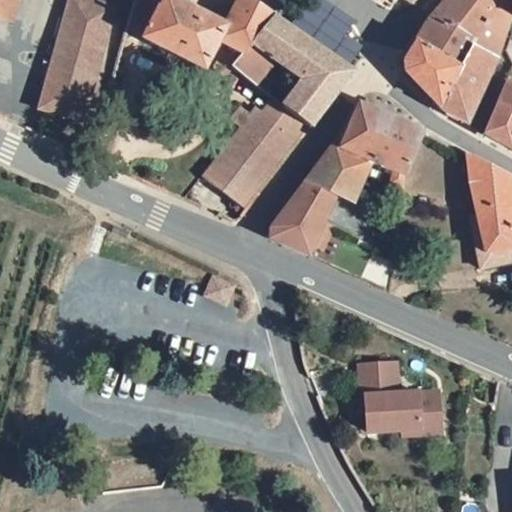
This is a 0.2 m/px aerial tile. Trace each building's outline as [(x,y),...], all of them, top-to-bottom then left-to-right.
[(78,67),(73,66),(81,37),(87,39),(98,0),(52,0),(51,5),(59,7),(53,29),(44,26),(35,56),(45,59),(32,100),(65,110),(78,67)] [(115,0),(108,25),(184,64),(198,36),(207,19),(168,0),(115,0)] [(238,0),(217,0),(207,19),(198,36),(221,52),(254,11),(245,5),(238,0)] [(424,0),(408,20),(455,48),(476,12),(483,0),(424,0)] [(493,16),(497,0),(483,0),(476,12),(493,16)] [(511,21),(511,0),(497,0),(493,16),(511,21)] [(59,7),(51,5),(44,26),(53,29),(59,7)] [(254,11),(221,52),(209,64),(234,82),(254,57),(280,77),(261,102),(288,123),(289,123),(332,68),(307,50),(254,11)] [(429,92),(417,109),(431,117),(443,124),(475,58),(477,59),(487,29),(489,30),(493,16),(476,12),(455,48),(444,67),(440,74),(429,92)] [(396,39),(444,67),(455,48),(408,20),(396,39)] [(204,74),(209,64),(221,52),(198,36),(184,64),(204,74)] [(389,83),(417,109),(429,92),(440,74),(444,67),(396,39),(383,60),(389,83)] [(35,56),(23,97),(32,100),(45,59),(35,56)] [(511,96),(486,84),(461,135),(486,148),(494,129),(511,136),(511,96)] [(250,94),(239,109),(276,138),(288,123),(261,102),(252,96),(250,94)] [(246,227),(249,232),(284,249),(312,192),(328,199),(349,155),(368,163),(364,173),(380,181),(381,164),(398,127),(385,121),(347,105),(334,99),(318,142),(312,141),(246,227)] [(220,103),(212,112),(223,121),(230,112),(220,103)] [(223,121),(222,122),(262,154),(276,138),(239,109),(235,105),(230,112),(223,121)] [(222,122),(182,172),(224,203),(262,154),(222,122)] [(511,216),(508,216),(502,176),(488,170),(454,158),(469,220),(477,254),(511,244),(511,216)] [(475,271),(481,269),(477,254),(469,220),(463,222),(475,271)] [(511,244),(477,254),(481,269),(511,261),(511,244)] [(228,289),(209,278),(199,295),(218,306),(228,289)] [(395,369),(357,372),(360,404),(363,404),(365,439),(420,436),(419,427),(439,426),(437,398),(397,401),(395,369)] [(439,426),(419,427),(420,436),(420,441),(440,440),(439,426)] [(100,474),(114,490),(173,484),(183,467),(170,451),(111,457),(100,474)]
